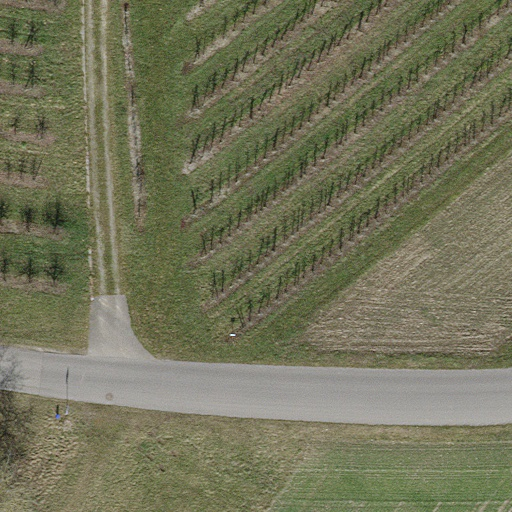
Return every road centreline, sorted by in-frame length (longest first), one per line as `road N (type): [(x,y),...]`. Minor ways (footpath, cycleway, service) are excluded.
road 1 (unclassified): [(511,389),(387,396),(110,383),(0,366)]
road 2 (track): [(110,383),(94,0)]
